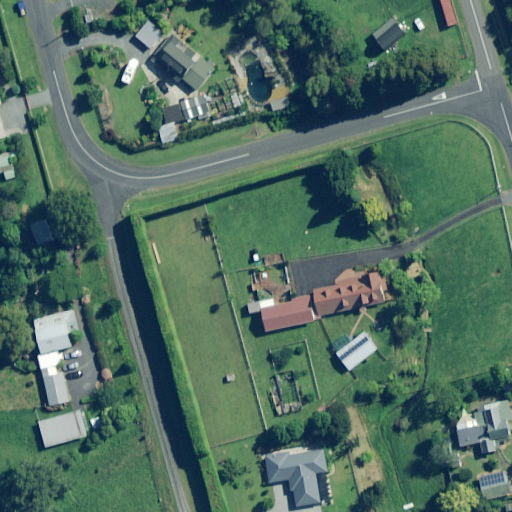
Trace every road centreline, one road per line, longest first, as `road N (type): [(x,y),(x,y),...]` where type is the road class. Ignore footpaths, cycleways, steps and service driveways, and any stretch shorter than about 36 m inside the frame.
road 1 (residential): [(495,87),(152,179),(114,173)]
road 2 (residential): [(186,511),(110,252),(114,173)]
road 3 (residential): [(114,173),(76,140),(32,0)]
